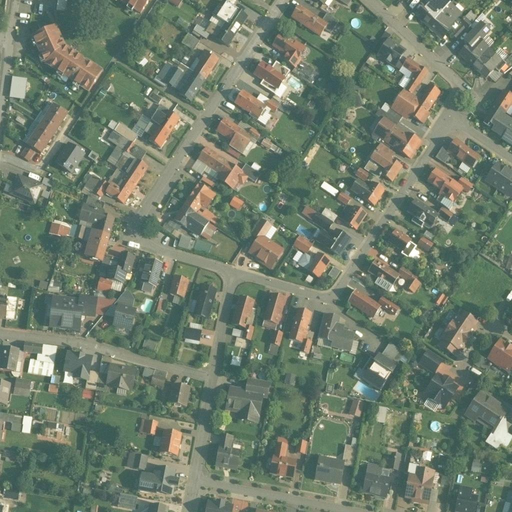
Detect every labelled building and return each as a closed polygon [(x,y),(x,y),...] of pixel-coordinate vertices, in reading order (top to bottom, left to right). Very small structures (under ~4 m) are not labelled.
[(66,0),(58,0),(58,12),(67,13),(68,0),(66,0)] [(150,0),(116,0),(140,15),(150,0)] [(181,8),(184,1),(183,0),(173,0),(171,3),(181,8)] [(442,0),(435,0),(427,9),(425,6),(415,17),(428,29),(449,6),(442,0)] [(449,6),(428,29),(441,41),(451,31),(452,32),(456,32),(460,28),(457,26),(463,20),(459,17),(460,16),(449,6)] [(321,23),(299,8),(291,20),(306,30),(306,29),(319,38),(324,32),(327,27),(321,23)] [(235,11),(225,26),(237,33),(246,19),(235,11)] [(338,24),(326,16),(321,23),(327,27),(324,32),(330,36),(338,24)] [(463,20),(457,26),(460,28),(465,33),(471,25),(464,19),(463,20)] [(237,33),(225,26),(221,32),(211,25),(206,33),(209,36),(216,40),(215,40),(227,48),(237,33)] [(480,26),(463,44),(467,47),(468,46),(469,47),(476,39),(481,43),(489,34),(480,26)] [(206,33),(197,27),(193,33),(206,41),(209,36),(206,33)] [(465,33),(460,28),(456,32),(451,37),(456,42),(465,33)] [(101,74),(64,49),(55,29),(33,38),(45,65),(88,94),(101,74)] [(199,44),(187,36),(181,45),(193,53),(199,44)] [(295,46),(280,36),(273,48),(288,58),(289,56),(296,61),(304,50),(296,44),(295,46)] [(476,39),(469,47),(468,46),(467,47),(458,57),(459,57),(472,69),(489,51),(481,43),(476,39)] [(388,42),(377,58),(395,69),(405,53),(388,42)] [(489,51),(472,69),(485,81),(501,62),(489,51)] [(206,54),(204,53),(198,61),(201,63),(193,74),(205,82),(218,62),(206,54)] [(144,57),(137,63),(143,69),(150,63),(144,57)] [(511,58),(510,57),(498,71),(503,75),(511,68),(511,58)] [(420,69),(407,61),(398,74),(411,82),(418,87),(427,73),(420,68),(420,69)] [(313,73),(298,63),(294,70),(308,80),(313,73)] [(276,75),(261,65),(254,76),(269,86),(276,75)] [(182,76),(168,66),(159,80),(173,89),(182,76)] [(193,74),(179,96),(190,104),(205,82),(193,74)] [(27,100),(29,79),(14,78),(12,99),(27,100)] [(428,87),(421,97),(419,95),(423,89),(418,87),(411,82),(404,92),(430,109),(440,94),(428,87)] [(333,85),(326,88),(330,97),(337,94),(333,85)] [(511,102),(511,97),(503,91),(493,106),(505,114),(511,118),(511,108),(509,107),(511,102)] [(430,109),(404,92),(392,111),(403,118),(404,117),(408,115),(423,126),(429,116),(427,114),(430,109)] [(264,108),(242,94),(234,105),(249,115),(248,117),(257,123),(266,109),(264,109),(264,108)] [(161,101),(152,95),(149,100),(158,106),(161,101)] [(278,109),(268,102),(264,108),(264,109),(266,109),(274,115),(278,109)] [(505,114),(493,106),(483,121),(485,122),(483,124),(489,128),(491,126),(494,128),(492,131),(503,139),(504,139),(511,128),(511,126),(511,123),(502,118),(505,114)] [(54,107),(27,147),(28,147),(35,152),(40,156),(67,116),(54,107)] [(392,111),(390,110),(386,116),(399,124),(403,118),(392,111)] [(158,127),(158,128),(169,135),(179,121),(168,113),(158,127)] [(247,137),(224,121),(216,133),(232,143),(229,148),(241,156),(252,140),(256,143),(257,143),(247,136),(247,137)] [(158,127),(151,123),(145,132),(152,137),(148,142),(160,150),(169,135),(158,128),(158,127)] [(406,138),(385,124),(376,137),(378,139),(394,149),(397,151),(410,161),(417,150),(415,149),(418,143),(407,136),(406,138)] [(137,138),(119,125),(114,133),(123,139),(132,145),(137,138)] [(511,129),(511,128),(504,139),(503,139),(502,140),(511,146),(511,129)] [(260,137),(251,131),(247,136),(257,143),(260,137)] [(132,145),(123,139),(117,148),(129,156),(135,147),(132,145)] [(394,149),(378,139),(375,144),(379,147),(390,154),(394,149)] [(266,141),(263,146),(274,152),(277,147),(266,141)] [(478,157),(455,142),(448,152),(447,154),(451,156),(470,169),(471,168),(473,169),(477,163),(475,162),(478,157)] [(55,164),(72,176),(85,156),(68,145),(55,164)] [(28,147),(21,158),(28,163),(35,152),(28,147)] [(146,154),(135,147),(129,156),(129,157),(135,161),(140,164),(146,154)] [(390,154),(379,147),(376,153),(389,162),(390,161),(393,157),(390,154)] [(443,148),(435,160),(444,166),(451,156),(447,154),(448,152),(443,148)] [(229,165),(205,150),(198,161),(211,170),(221,177),(228,166),(229,165)] [(389,162),(376,153),(373,158),(377,161),(375,164),(377,166),(371,175),(378,179),(379,180),(381,177),(391,184),(401,169),(390,161),(389,162)] [(134,164),(123,157),(115,169),(126,176),(137,184),(147,169),(140,164),(135,161),(134,164)] [(211,170),(198,161),(192,171),(201,177),(204,173),(207,175),(211,170)] [(508,173),(497,165),(494,170),(489,177),(486,182),(497,189),(508,173)] [(240,174),(228,166),(221,177),(218,181),(231,190),(237,182),(241,175),(240,174)] [(260,176),(245,166),(240,174),(241,175),(246,179),(255,185),(260,176)] [(494,170),(488,166),(484,173),(489,177),(494,170)] [(221,177),(211,170),(207,175),(217,182),(218,181),(221,177)] [(368,177),(359,171),(355,177),(364,183),(368,177)] [(462,190),(435,172),(427,184),(442,193),(439,196),(441,198),(441,200),(451,206),(454,202),(462,190)] [(511,175),(508,173),(497,189),(509,197),(511,192),(511,175)] [(246,179),(241,175),(237,182),(242,186),(246,179)] [(137,184),(126,176),(117,190),(112,187),(106,195),(123,206),(137,184)] [(109,187),(93,177),(84,189),(101,200),(109,187)] [(16,178),(9,196),(34,206),(42,188),(16,178)] [(372,184),(369,190),(357,182),(350,192),(362,199),(362,200),(373,208),(384,192),(372,184)] [(209,194),(198,186),(184,207),(195,215),(209,194)] [(350,201),(341,195),(337,201),(346,207),(350,201)] [(105,205),(88,198),(85,207),(103,212),(105,205)] [(451,206),(441,200),(438,205),(449,212),(455,203),(454,202),(451,206)] [(437,216),(415,201),(407,214),(414,218),(411,223),(421,229),(424,225),(430,229),(438,217),(437,216)] [(85,207),(84,207),(80,221),(98,227),(96,233),(109,237),(114,220),(101,216),(103,212),(85,207)] [(195,215),(184,207),(174,222),(186,230),(186,229),(199,238),(209,224),(195,215)] [(308,207),(303,215),(313,221),(318,213),(308,207)] [(354,208),(343,224),(355,232),(366,216),(354,208)] [(335,224),(339,217),(327,209),(323,216),(335,224)] [(452,216),(442,209),(437,216),(438,217),(447,223),(452,216)] [(332,225),(322,218),(317,227),(327,233),(332,225)] [(271,228),(261,221),(251,236),(259,241),(261,238),(263,240),(271,228)] [(67,229),(53,225),(51,233),(64,237),(67,229)] [(174,231),(165,225),(162,230),(171,236),(174,231)] [(92,232),(71,226),(70,230),(67,229),(64,237),(88,243),(92,232)] [(96,233),(92,232),(88,243),(85,257),(102,263),(109,237),(96,233)] [(336,232),(331,239),(322,233),(316,242),(325,248),(325,249),(337,257),(337,256),(339,258),(347,248),(345,246),(349,241),(336,232)] [(410,242),(395,232),(388,244),(402,253),(409,244),(410,242)] [(435,239),(426,233),(423,238),(432,244),(435,239)] [(263,240),(261,238),(259,241),(250,255),(260,262),(259,263),(270,270),(276,260),(275,259),(280,251),(263,240)] [(190,241),(185,239),(181,250),(187,252),(190,241)] [(312,248),(299,239),(293,247),(306,256),(312,248)] [(432,246),(422,239),(417,246),(427,253),(432,246)] [(402,253),(401,256),(408,260),(409,260),(411,260),(412,258),(413,256),(412,254),(415,248),(409,244),(402,253)] [(116,272),(108,269),(105,280),(123,285),(126,275),(129,276),(134,259),(121,255),(116,272)] [(317,256),(313,262),(305,257),(298,267),(318,280),(329,263),(317,256)] [(161,265),(147,261),(145,268),(146,268),(141,285),(144,285),(142,292),(151,295),(153,288),(155,289),(161,265)] [(397,277),(375,262),(368,274),(391,289),(399,278),(397,277)] [(417,279),(402,269),(397,277),(399,278),(407,283),(404,289),(413,294),(419,286),(414,283),(417,279)] [(188,282),(174,279),(169,296),(183,300),(188,282)] [(112,284),(100,280),(97,291),(109,295),(112,284)] [(215,292),(202,288),(194,317),(207,321),(215,292)] [(125,292),(122,304),(135,307),(137,295),(125,292)] [(377,307),(356,292),(348,304),(372,320),(380,309),(377,307)] [(444,306),(448,298),(440,293),(436,301),(444,306)] [(168,295),(162,294),(159,307),(164,308),(168,295)] [(284,300),(271,296),(269,303),(268,305),(263,322),(264,322),(276,326),(277,326),(284,300)] [(79,303),(66,302),(66,308),(52,306),(50,328),(79,331),(81,317),(86,318),(86,317),(94,318),(95,316),(97,299),(79,297),(79,303)] [(6,302),(0,301),(0,320),(15,322),(18,300),(7,299),(6,302)] [(253,303),(239,299),(232,326),(244,330),(245,328),(251,329),(256,312),(251,310),(253,303)] [(398,310),(382,299),(377,307),(380,309),(393,317),(398,310)] [(129,309),(120,307),(120,308),(118,308),(113,326),(130,331),(135,312),(129,311),(129,309)] [(311,315),(297,311),(288,341),(301,345),(305,333),(311,315)] [(475,323),(461,313),(458,319),(455,317),(452,322),(450,323),(447,328),(468,342),(470,338),(469,338),(474,330),(472,328),(475,323)] [(339,320),(323,315),(317,340),(332,344),(331,349),(349,353),(353,337),(342,334),(344,323),(339,320)] [(276,326),(264,322),(262,328),(275,332),(276,327),(276,326)] [(251,329),(245,328),(244,330),(241,340),(250,342),(253,330),(251,329)] [(468,342),(447,328),(443,332),(444,334),(440,340),(443,341),(439,347),(453,356),(457,351),(460,352),(465,345),(468,342)] [(200,334),(185,331),(184,339),(199,342),(200,334)] [(313,335),(305,333),(301,345),(297,360),(306,362),(313,335)] [(282,336),(274,334),(268,351),(277,354),(282,336)] [(156,346),(144,343),(142,349),(154,353),(156,346)] [(511,350),(499,343),(494,351),(496,353),(491,361),(495,363),(494,365),(500,369),(501,368),(508,372),(510,369),(511,365),(511,353),(510,352),(511,350)] [(42,347),(24,345),(23,354),(41,356),(42,347)] [(389,345),(381,358),(396,368),(404,356),(389,345)] [(18,352),(0,349),(0,372),(14,374),(18,352)] [(441,362),(427,353),(419,365),(434,374),(441,362)] [(370,360),(361,372),(365,375),(361,381),(380,393),(397,368),(396,368),(381,358),(378,356),(374,362),(370,360)] [(95,360),(76,357),(73,372),(93,375),(95,360)] [(55,378),(56,363),(31,361),(30,376),(55,378)] [(135,372),(110,367),(108,377),(107,387),(131,392),(135,372)] [(167,374),(155,371),(151,386),(163,389),(167,374)] [(108,377),(99,375),(95,393),(106,395),(107,387),(108,377)] [(288,375),(286,385),(295,387),(297,377),(288,375)] [(443,380),(437,376),(425,394),(431,398),(430,400),(437,405),(439,403),(445,407),(456,389),(450,385),(451,383),(444,378),(443,380)] [(270,385),(248,381),(246,395),(261,398),(261,400),(267,401),(270,385)] [(30,384),(16,382),(15,391),(29,393),(30,384)] [(9,387),(0,385),(0,406),(6,407),(9,387)] [(189,390),(172,387),(169,406),(185,409),(189,390)] [(246,395),(230,392),(227,404),(226,407),(227,407),(226,411),(246,415),(244,423),(255,425),(257,416),(258,417),(261,400),(261,398),(246,395)] [(508,411),(480,393),(465,416),(475,423),(478,418),(495,430),(508,411)] [(350,415),(362,419),(366,404),(355,401),(350,415)] [(377,423),(387,424),(388,409),(378,408),(377,423)] [(24,419),(8,417),(7,424),(23,427),(24,419)] [(157,425),(142,422),(140,435),(154,438),(157,425)] [(56,440),(59,425),(49,424),(47,438),(56,440)] [(498,435),(493,432),(485,444),(490,447),(498,435)] [(180,437),(163,433),(159,455),(176,458),(180,437)] [(498,435),(490,447),(497,452),(500,447),(499,447),(504,439),(498,435)] [(511,441),(511,438),(507,435),(504,439),(499,447),(500,447),(506,451),(511,441)] [(230,438),(222,437),(219,449),(228,451),(230,438)] [(421,448),(436,452),(439,441),(424,437),(421,448)] [(287,442),(278,440),(277,446),(276,446),(274,459),(284,461),(287,442)] [(306,445),(298,443),(295,455),(303,456),(306,445)] [(357,449),(348,448),(345,465),(353,467),(352,469),(353,469),(357,449)] [(219,449),(216,466),(237,470),(240,453),(228,451),(219,449)] [(400,456),(391,454),(388,470),(397,471),(400,456)] [(146,459),(130,456),(128,466),(133,467),(133,471),(144,473),(146,459)] [(421,459),(405,456),(402,474),(409,475),(410,470),(419,471),(421,459)] [(274,459),(273,459),(270,476),(292,481),(295,463),(284,461),(274,459)] [(343,464),(319,460),(315,481),(339,486),(343,464)] [(366,476),(389,480),(390,473),(368,468),(366,476)] [(174,473),(156,470),(154,482),(152,494),(153,494),(171,498),(173,488),(176,489),(177,489),(178,483),(177,483),(172,482),(174,473)] [(419,471),(410,470),(409,475),(405,498),(412,499),(413,502),(427,505),(427,502),(428,502),(433,474),(419,471)] [(389,480),(366,476),(363,494),(373,496),(374,495),(385,497),(385,498),(389,480)] [(151,479),(142,477),(139,493),(152,496),(153,494),(152,494),(154,482),(151,482),(151,480),(151,479)] [(460,489),(455,511),(457,511),(473,511),(476,498),(469,497),(470,491),(460,489)] [(19,494),(6,492),(5,500),(18,502),(19,494)] [(136,499),(120,496),(117,510),(118,510),(119,505),(134,508),(136,500),(137,500),(136,499)]
